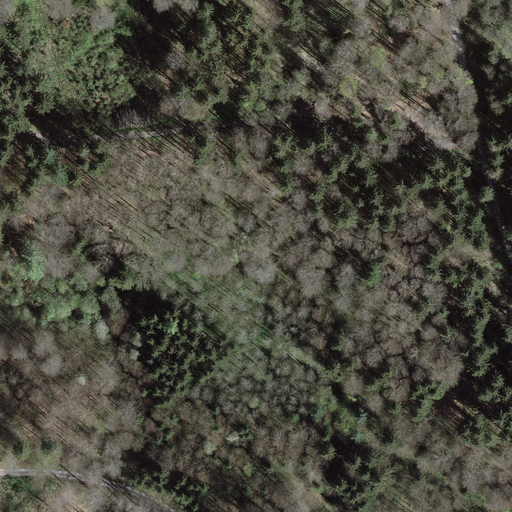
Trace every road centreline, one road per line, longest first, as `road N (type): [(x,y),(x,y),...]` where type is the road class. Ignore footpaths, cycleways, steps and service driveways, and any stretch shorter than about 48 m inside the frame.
road 1 (track): [(0,470),(92,478),(168,511)]
road 2 (track): [(447,0),(478,137)]
road 3 (track): [(478,137),(511,253)]
